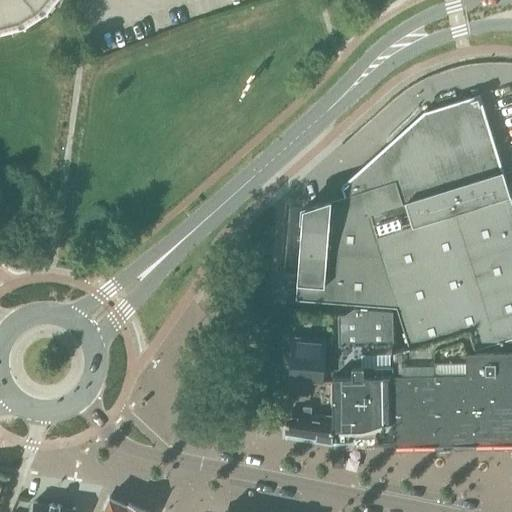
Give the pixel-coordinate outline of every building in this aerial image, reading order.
[(0,0),(0,29),(1,30),(1,27),(24,21),(25,23),(27,22),(26,20),(47,7),(48,9),(49,7),(48,6),(52,0),(0,0)] [(407,346),(414,366),(414,367),(511,337),(511,336),(511,199),(479,93),(424,110),(341,185),(344,194),(301,208),(294,299),(395,307),(407,346)] [(373,442),(391,441),(390,352),(392,351),(391,310),(352,307),(343,313),(336,313),(337,370),(331,370),(331,400),(331,438),(352,438),(352,435),(373,435),(373,442)] [(511,336),(511,337),(414,367),(414,366),(407,346),(392,351),(390,352),(391,441),(394,441),(394,443),(511,440),(511,336)] [(331,400),(331,370),(330,370),(330,367),(321,367),(323,340),(291,337),(284,431),(331,439),(331,438),(331,400)] [(123,511),(127,505),(109,497),(102,511),(123,511)] [(74,511),(75,511),(75,508),(34,501),(31,511),(74,511)] [(128,503),(127,505),(123,511),(148,511),(128,503)]
